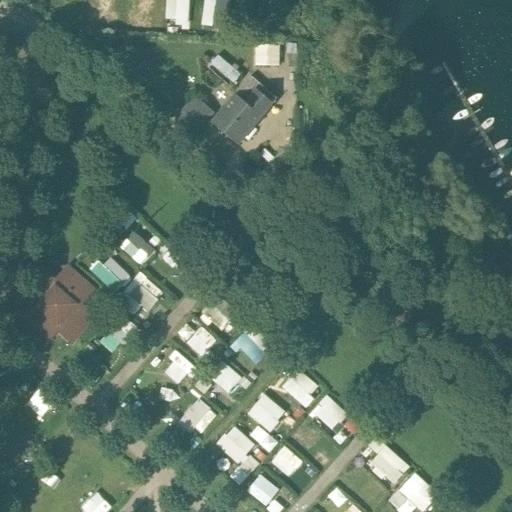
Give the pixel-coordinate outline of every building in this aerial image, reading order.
[(87,0),(83,17),(117,28),(121,13),(109,10),(111,0),(87,0)] [(126,0),(124,12),(135,14),(133,28),(149,30),(152,0),(126,0)] [(188,21),(188,0),(165,0),(165,21),(188,21)] [(212,24),(213,0),(203,0),(201,23),(212,24)] [(255,64),(279,64),(279,40),(255,40),(255,64)] [(211,62),(223,73),(230,65),(218,54),(211,62)] [(254,75),(237,94),(246,101),(262,83),(254,75)] [(246,101),(237,94),(214,121),(240,144),(280,98),(262,83),(246,101)] [(194,98),(178,117),(198,134),(214,115),(194,98)] [(291,208),(293,134),(256,179),(291,208)] [(119,245),(141,264),(155,248),(133,229),(119,245)] [(159,258),(179,277),(187,269),(167,250),(159,258)] [(109,254),(94,269),(115,292),(131,277),(109,254)] [(145,311),(163,294),(141,271),(123,289),(145,311)] [(67,273),(55,286),(42,274),(23,295),(36,307),(24,321),(45,339),(57,326),(71,338),(89,317),(76,305),(88,291),(67,273)] [(218,294),(201,310),(219,329),(236,313),(218,294)] [(127,347),(141,331),(122,314),(108,330),(127,347)] [(200,325),(185,340),(201,356),(216,342),(200,325)] [(233,342),(254,364),(265,352),(244,331),(233,342)] [(183,382),(198,365),(174,344),(166,353),(178,363),(171,372),(183,382)] [(209,371),(226,391),(241,379),(223,359),(209,371)] [(299,368),(282,386),(302,404),(319,386),(299,368)] [(160,411),(177,393),(162,378),(144,395),(160,411)] [(27,405),(44,419),(57,402),(40,388),(27,405)] [(264,392),(247,411),(268,430),(285,411),(264,392)] [(313,411),(330,429),(347,413),(329,395),(313,411)] [(200,397),(179,416),(196,434),(216,415),(200,397)] [(247,453),(255,442),(231,424),(216,445),(239,463),(230,475),(241,483),(257,461),(247,453)] [(259,425),(250,433),(267,451),(276,443),(259,425)] [(269,464),(284,476),(299,457),(284,444),(269,464)] [(416,471),(387,499),(399,511),(409,511),(417,505),(422,510),(438,495),(416,471)] [(265,504),(279,489),(261,473),(248,489),(265,504)] [(366,476),(353,490),(370,505),(383,491),(366,476)]
